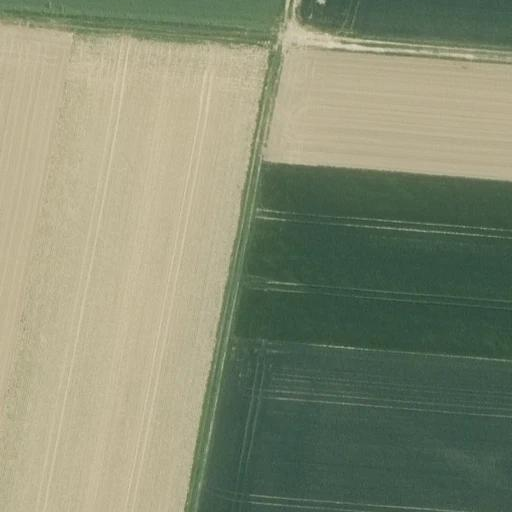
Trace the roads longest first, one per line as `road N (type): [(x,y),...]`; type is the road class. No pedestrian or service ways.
road 1 (track): [(511,60),(0,21)]
road 2 (track): [(283,42),(206,511)]
